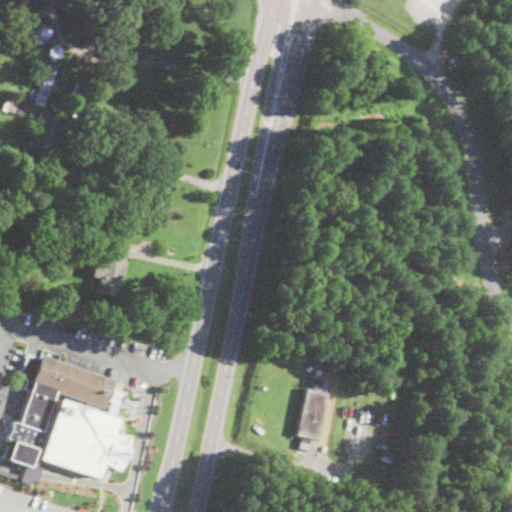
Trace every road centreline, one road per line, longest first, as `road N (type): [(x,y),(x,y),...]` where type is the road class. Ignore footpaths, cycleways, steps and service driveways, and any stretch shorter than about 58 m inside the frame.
road 1 (trunk): [(273,0),(162,511)]
road 2 (trunk): [(195,511),(309,1)]
road 3 (residential): [(511,329),(484,245),(471,145),(446,88),(410,50),(309,1)]
